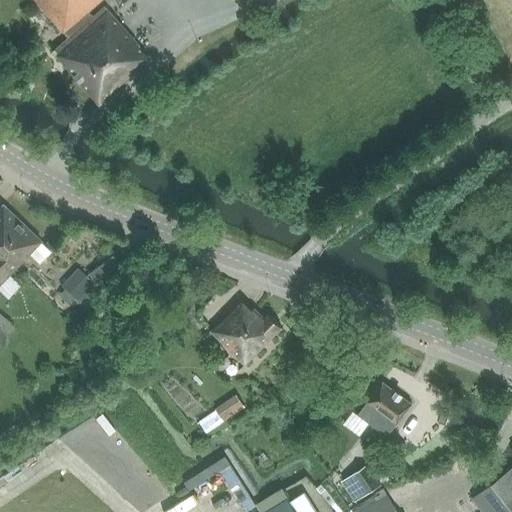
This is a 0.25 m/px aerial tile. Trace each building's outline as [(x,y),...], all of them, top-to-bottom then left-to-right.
[(32,0),(64,34),(101,0),(32,0)] [(51,51),(99,104),(147,59),(136,47),(140,45),(103,5),(51,51)] [(0,284),(41,241),(3,204),(0,207),(0,284)] [(81,267),(96,250),(83,238),(68,255),(81,267)] [(75,267),(60,284),(76,298),(100,270),(105,274),(118,258),(107,249),(85,275),(75,267)] [(246,365),(283,328),(268,314),(265,318),(255,309),(253,312),(242,301),(212,331),(246,365)] [(388,438),(413,404),(383,381),(358,415),(388,438)] [(236,391),(215,402),(223,416),(243,406),(236,391)] [(214,404),(193,419),(202,431),(222,417),(214,404)] [(482,511),(511,511),(511,454),(511,455),(511,467),(472,499),(482,511)] [(234,463),(222,468),(237,505),(249,500),(234,463)] [(342,481),(356,502),(382,484),(368,463),(342,481)] [(353,509),(354,511),(399,511),(397,507),(386,489),(353,509)] [(296,511),(288,498),(265,511),(296,511)]
